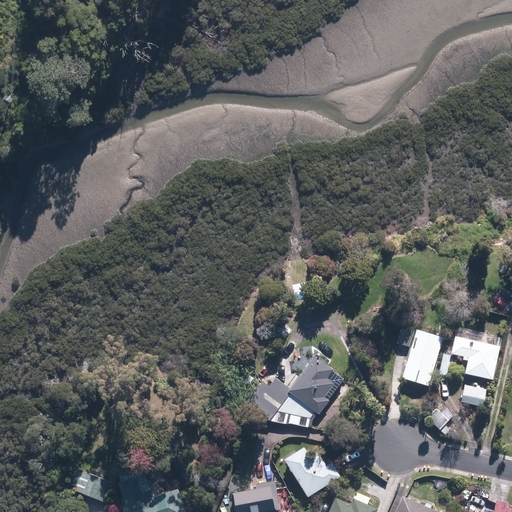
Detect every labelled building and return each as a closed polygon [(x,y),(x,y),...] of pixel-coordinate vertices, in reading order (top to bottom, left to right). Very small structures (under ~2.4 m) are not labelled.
[(409,347),(413,331),(401,328),(397,344),(409,347)] [(430,385),(444,337),(419,329),(403,377),(430,385)] [(502,345),(456,336),(453,354),(465,356),(464,359),(469,360),(466,374),(495,379),(502,345)] [(451,376),(455,356),(444,354),(440,374),(451,376)] [(335,369),(317,355),(293,387),(278,376),(270,385),(264,381),(251,397),(261,406),(256,411),(266,420),(284,424),(291,423),(312,426),(314,419),(319,413),(320,414),(331,400),(326,396),(336,383),(329,377),(335,369)] [(437,408),(428,417),(441,429),(450,421),(437,408)] [(295,451),(284,457),(309,496),(342,475),(333,462),(328,465),(321,453),(313,458),(305,446),(296,452),(295,451)] [(81,491),(104,500),(107,494),(104,493),(105,489),(107,490),(111,481),(94,474),(83,470),(78,482),(84,485),(81,491)] [(138,470),(120,475),(128,506),(125,506),(126,511),(178,511),(173,490),(159,494),(157,486),(151,487),(148,476),(140,478),(138,470)] [(259,488),(233,492),(236,511),(266,511),(281,509),(276,481),(258,484),(259,488)] [(336,496),(329,511),(377,511),(380,508),(369,504),(372,497),(358,492),(353,503),(336,496)] [(441,511),(404,495),(396,511),(441,511)] [(511,511),(511,507),(509,507),(510,502),(498,500),(495,511),(511,511)]
